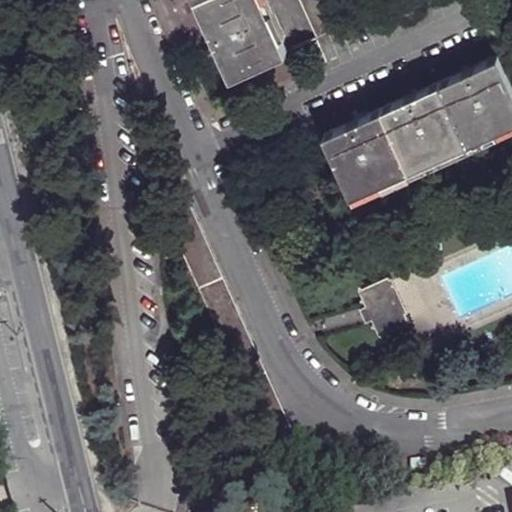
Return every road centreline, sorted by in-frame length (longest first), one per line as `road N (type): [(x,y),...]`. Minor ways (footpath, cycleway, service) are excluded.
road 1 (unclassified): [(0,144),(86,511)]
road 2 (unknown): [(180,127),(255,109),(488,9)]
